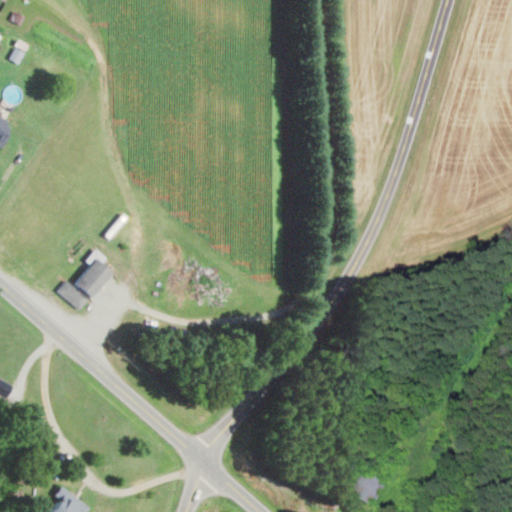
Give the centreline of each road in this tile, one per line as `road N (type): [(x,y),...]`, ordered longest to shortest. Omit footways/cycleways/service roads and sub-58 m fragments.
road 1 (tertiary): [(199,458),(319,318),(360,255),(386,201),(449,0)]
road 2 (primary): [(0,283),(263,511)]
road 3 (residential): [(53,330),(47,408),(85,476),(119,493)]
